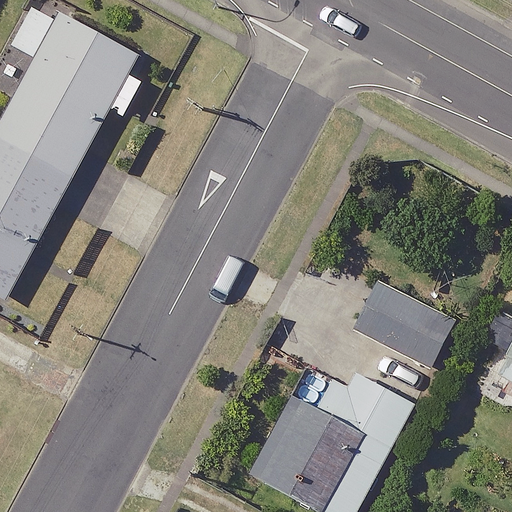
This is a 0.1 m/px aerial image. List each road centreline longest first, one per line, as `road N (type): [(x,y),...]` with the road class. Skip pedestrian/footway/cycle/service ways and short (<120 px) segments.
road 1 (residential): [(60,511),(335,0)]
road 2 (tertiary): [(511,95),(339,0)]
